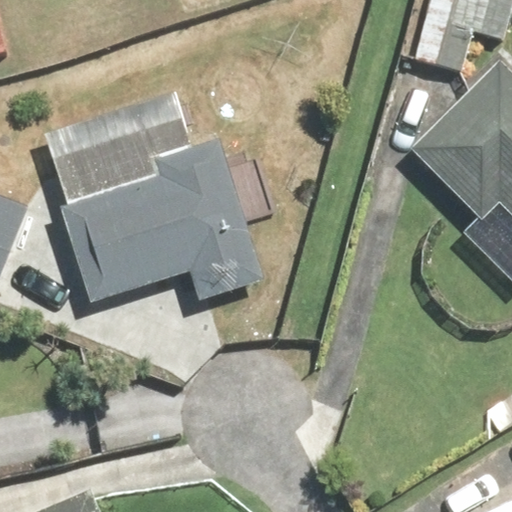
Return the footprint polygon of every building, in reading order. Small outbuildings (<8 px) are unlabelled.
[(427,0),(411,65),(460,77),(469,40),(499,47),(510,0),(427,0)] [(511,75),(496,60),(397,161),(511,272),(511,75)] [(207,118),(33,169),(77,319),(185,287),(193,315),(260,295),(207,118)] [(0,205),(0,278),(29,219),(0,205)] [(87,511),(84,501),(56,511),(87,511)]
